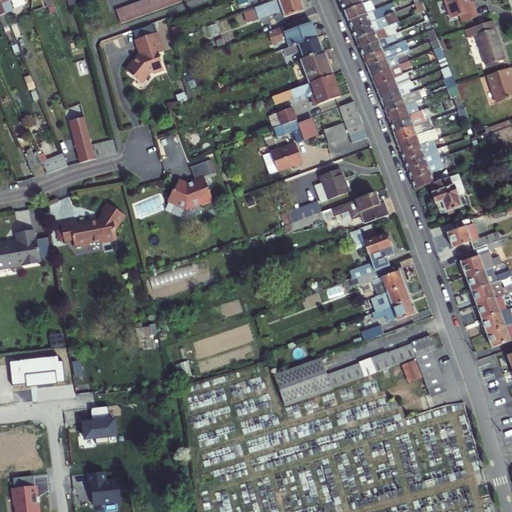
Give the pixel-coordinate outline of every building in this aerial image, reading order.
[(140,16),(146,14),(141,0),(135,3),(140,16)] [(146,14),(153,12),(148,0),(142,0),(141,0),(146,14)] [(148,0),(153,12),(159,9),(155,0),(148,0)] [(155,0),(159,9),(165,7),(162,0),(155,0)] [(282,11),(278,0),(275,0),(268,3),(254,8),(254,9),(258,19),(259,20),(282,11)] [(299,0),(278,0),(282,11),(285,18),(304,11),(299,0)] [(344,11),(363,4),(361,0),(345,0),(341,2),(343,7),(344,11)] [(373,6),(371,0),(363,4),(367,14),(375,10),(373,6)] [(460,16),(475,11),(472,2),(470,3),(468,0),(444,0),(451,19),(460,16)] [(1,5),(5,13),(12,10),(9,4),(10,1),(1,5)] [(422,2),(416,4),(420,14),(425,11),(422,2)] [(134,19),(140,16),(135,3),(129,5),(134,19)] [(367,14),(370,23),(394,14),(392,10),(395,9),(393,3),(375,10),(367,14)] [(348,21),(367,14),(363,4),(344,11),(346,16),(348,21)] [(122,7),(127,21),(134,19),(129,5),(122,7)] [(121,23),(127,21),(122,7),(116,9),(121,23)] [(254,9),(243,14),(246,24),(258,19),(254,9)] [(477,17),(475,11),(460,16),(462,23),(477,17)] [(10,23),(5,13),(0,15),(0,19),(3,26),(10,23)] [(352,30),(370,23),(367,14),(348,21),(350,26),(352,30)] [(394,14),(370,23),(374,32),(397,23),(394,14)] [(475,36),(494,29),(492,22),(465,31),(467,39),(475,36)] [(284,33),(286,39),(290,48),(298,45),(317,38),(311,23),(284,33)] [(374,32),(370,23),(352,30),(354,35),(356,40),(374,32)] [(374,32),(378,42),(393,36),(391,30),(394,29),(399,27),(397,23),(374,32)] [(133,33),(136,41),(154,34),(151,26),(133,33)] [(274,44),(286,39),(284,33),(282,28),(269,32),(274,44)] [(505,60),(494,29),(475,36),(486,66),(505,60)] [(433,30),(426,33),(430,42),(437,39),(433,30)] [(359,49),(378,42),(374,32),(356,40),(358,44),(359,49)] [(154,34),(136,41),(141,55),(139,56),(126,72),(141,84),(150,72),(153,72),(154,75),(164,71),(159,59),(160,59),(158,54),(164,52),(157,33),(154,34)] [(393,36),(378,42),(382,51),(388,48),(387,45),(397,41),(394,35),(393,36)] [(231,42),(228,36),(216,40),(218,47),(231,42)] [(317,38),(298,45),(301,52),(303,59),(322,52),(317,38)] [(437,39),(430,42),(434,51),(441,48),(438,41),(437,39)] [(442,39),(438,41),(441,48),(441,50),(446,48),(442,39)] [(361,54),(363,58),(382,51),(378,42),(359,49),(361,54)] [(388,48),(382,51),(385,60),(397,56),(409,51),(405,42),(388,48)] [(301,52),(298,45),(290,48),(283,50),(286,57),(301,52)] [(441,48),(434,51),(438,60),(444,58),(441,50),(441,48)] [(385,60),(382,51),(363,58),(365,63),(367,68),(385,60)] [(322,52),(303,59),(300,60),(309,84),(333,76),(324,52),(322,52)] [(389,70),(399,66),(397,60),(398,60),(397,56),(385,60),(389,70)] [(397,60),(399,66),(409,62),(407,56),(398,60),(397,60)] [(444,58),(438,60),(440,67),(447,64),(444,58)] [(371,77),(389,70),(385,60),(367,68),(369,72),(371,77)] [(409,62),(399,66),(401,71),(411,67),(409,62)] [(401,71),(399,66),(389,70),(393,79),(403,75),(401,71)] [(448,67),(441,70),(445,79),(448,78),(452,76),(448,67)] [(511,81),(508,69),(487,76),(496,104),(511,98),(511,81)] [(374,86),(393,79),(389,70),(371,77),(372,82),(374,86)] [(393,79),(396,88),(410,83),(407,73),(403,75),(393,79)] [(189,74),(184,77),(191,89),(196,86),(189,74)] [(29,90),(35,87),(30,75),(24,77),(29,90)] [(333,76),(309,84),(311,89),(314,97),(311,98),(314,106),(317,105),(317,106),(341,98),(333,76)] [(452,87),(448,78),(445,79),(443,80),(447,90),(448,89),(452,87)] [(378,96),(396,88),(393,79),(374,86),(376,90),(378,96)] [(410,83),(396,88),(400,98),(410,94),(408,90),(414,88),(412,82),(410,83)] [(309,84),(291,91),(294,98),(302,95),(307,93),(309,90),(311,89),(309,84)] [(452,87),(448,89),(452,98),(460,95),(456,86),(452,87)] [(400,98),(396,88),(378,96),(380,100),(382,105),(400,98)] [(275,105),(294,98),(291,91),(272,98),(275,105)] [(400,98),(404,107),(415,103),(422,100),(418,91),(410,94),(400,98)] [(184,92),(176,95),(178,101),(186,98),(184,92)] [(386,115),(404,107),(400,98),(382,105),(384,110),(386,115)] [(342,115),(357,110),(354,102),(339,108),(342,115)] [(415,103),(404,107),(408,117),(419,112),(415,103)] [(277,113),(281,125),(296,120),(291,107),(277,113)] [(389,124),(408,117),(404,107),(386,115),(387,119),(389,124)] [(465,108),(457,111),(460,121),(468,118),(465,108)] [(345,122),(360,117),(357,110),(342,115),(345,122)] [(408,117),(412,127),(425,122),(421,111),(419,112),(408,117)] [(273,128),(281,125),(277,113),(268,116),(273,128)] [(319,134),(313,117),(297,123),(304,140),(319,134)] [(348,130),(363,124),(360,117),(345,122),(348,130)] [(393,134),(412,127),(408,117),(389,124),(392,130),(393,134)] [(92,146),(85,118),(70,122),(77,150),(86,148),(92,146)] [(296,120),(281,125),(285,134),(293,131),(297,143),(304,140),(297,123),(296,120)] [(511,126),(511,125),(510,120),(485,129),(486,133),(483,134),(484,137),(511,126)] [(412,127),(415,137),(424,133),(432,130),(428,121),(425,122),(412,127)] [(343,124),(324,131),(329,144),(348,137),(343,124)] [(350,137),(365,131),(363,124),(348,130),(350,137)] [(285,134),(281,125),(273,128),(277,137),(285,134)] [(397,144),(415,137),(412,127),(393,134),(395,139),(397,144)] [(432,130),(424,133),(426,138),(432,136),(438,134),(436,128),(432,130)] [(353,144),(368,138),(365,131),(350,137),(353,144)] [(428,142),(426,138),(424,133),(415,137),(419,146),(428,142)] [(401,153),(419,146),(415,137),(397,144),(399,148),(401,153)] [(419,146),(423,155),(429,153),(427,147),(431,146),(432,148),(436,146),(433,140),(428,142),(419,146)] [(117,154),(113,141),(105,143),(108,156),(117,154)] [(108,156),(105,143),(98,144),(102,158),(108,156)] [(102,158),(98,144),(92,146),(96,160),(102,158)] [(271,153),(278,172),(303,163),(296,144),(271,153)] [(96,160),(92,146),(86,148),(89,161),(96,160)] [(405,162),(423,155),(419,146),(401,153),(403,157),(405,162)] [(89,161),(86,148),(77,150),(81,164),(89,161)] [(429,153),(423,155),(426,164),(435,160),(433,157),(439,155),(437,149),(429,153)] [(31,171),(43,165),(38,152),(25,158),(31,171)] [(270,175),(278,172),(271,153),(263,156),(270,175)] [(68,167),(63,154),(42,162),(48,175),(68,167)] [(408,171),(426,164),(423,155),(405,162),(406,167),(408,171)] [(426,164),(430,174),(444,168),(440,158),(435,160),(426,164)] [(213,202),(204,178),(212,175),(207,162),(191,168),(195,181),(192,182),(193,183),(188,185),(179,181),(174,191),(172,191),(167,202),(186,210),(192,208),(191,205),(200,202),(201,205),(202,207),(213,202)] [(430,174),(426,164),(408,171),(412,180),(415,190),(429,184),(434,183),(433,180),(430,174)] [(322,184),(328,200),(348,193),(340,171),(320,178),(322,184)] [(440,177),(433,180),(434,183),(449,177),(446,171),(440,177)] [(434,183),(429,184),(433,194),(432,194),(433,198),(439,213),(443,215),(467,206),(464,197),(464,191),(458,174),(449,177),(434,183)] [(320,203),(328,200),(322,184),(314,187),(320,203)] [(378,202),(375,194),(331,210),(334,218),(349,213),(352,221),(362,217),(364,225),(389,216),(384,204),(380,206),(378,202)] [(255,205),(252,198),(246,200),(249,207),(255,205)] [(291,225),(298,222),(322,213),(318,203),(286,214),(287,215),(291,225)] [(102,243),(116,241),(115,231),(125,216),(107,204),(102,211),(103,213),(97,221),(88,223),(88,222),(87,221),(86,221),(81,222),(82,225),(77,226),(77,223),(77,222),(61,225),(61,229),(57,230),(58,240),(63,239),(64,241),(73,240),(74,246),(80,245),(82,247),(87,246),(89,243),(101,241),(102,243)] [(334,218),(331,210),(322,213),(324,220),(325,221),(334,218)] [(505,210),(492,213),(493,218),(507,215),(507,214),(505,210)] [(298,222),(300,229),(324,220),(322,213),(298,222)] [(291,225),(287,215),(282,216),(286,227),(291,225)] [(446,226),(449,233),(470,225),(468,218),(446,226)] [(360,229),(361,233),(373,228),(372,224),(360,229)] [(473,224),(470,225),(449,233),(447,234),(449,240),(452,248),(470,242),(478,239),(473,224)] [(377,237),(373,228),(361,233),(364,242),(377,237)] [(356,250),(365,246),(364,242),(361,233),(360,229),(349,233),(351,238),(356,250)] [(31,263),(40,261),(36,241),(36,238),(35,238),(34,230),(15,234),(17,241),(14,242),(14,243),(7,244),(6,243),(4,244),(0,241),(0,266),(9,265),(9,267),(20,265),(23,266),(29,265),(31,263)] [(478,239),(470,242),(474,251),(475,250),(500,241),(497,232),(478,239)] [(388,233),(377,237),(364,242),(365,246),(369,255),(392,245),(393,245),(388,233)] [(47,239),(36,241),(40,261),(51,259),(47,239)] [(475,250),(477,255),(488,252),(488,251),(502,246),(500,241),(475,250)] [(372,263),(375,272),(389,267),(386,258),(396,255),(392,245),(369,255),(367,256),(370,264),(372,263)] [(488,252),(477,255),(478,256),(483,271),(492,268),(502,264),(499,257),(491,260),(488,252)] [(466,277),(483,271),(478,256),(460,263),(466,277)] [(0,270),(40,263),(40,261),(31,263),(29,265),(23,266),(20,265),(9,267),(9,265),(0,266),(0,270)] [(355,279),(375,272),(372,263),(370,264),(349,271),(353,280),(355,279)] [(375,272),(378,280),(379,279),(381,278),(392,274),(389,267),(375,272)] [(488,285),(497,282),(495,277),(492,268),(483,271),(488,285)] [(392,274),(381,278),(386,293),(405,287),(399,271),(392,274)] [(471,292),(488,285),(483,271),(466,277),(471,292)] [(511,274),(511,271),(495,277),(497,282),(499,281),(511,276),(511,274)] [(373,282),(378,280),(375,272),(355,279),(357,287),(373,282)] [(386,293),(381,278),(379,279),(381,284),(374,286),(378,296),(386,293)] [(501,296),(504,295),(502,289),(499,281),(497,282),(488,285),(493,299),(501,296)] [(476,306),(493,299),(488,285),(471,292),(476,306)] [(511,285),(502,289),(504,295),(511,292),(511,285)] [(386,293),(391,307),(410,300),(405,287),(386,293)] [(391,307),(386,293),(378,296),(370,299),(375,313),(383,310),(391,307)] [(501,296),(493,299),(499,313),(507,311),(501,296)] [(481,320),(499,313),(493,299),(476,306),(481,320)] [(410,300),(391,307),(396,319),(397,322),(415,315),(410,300)] [(391,307),(383,310),(385,316),(387,322),(396,319),(391,307)] [(385,316),(383,310),(375,313),(372,314),(374,320),(385,316)] [(499,313),(504,328),(511,324),(511,316),(509,310),(507,311),(499,313)] [(487,334),(504,328),(499,313),(481,320),(487,334)] [(384,335),(381,326),(367,331),(370,340),(384,335)] [(136,337),(150,335),(149,327),(135,328),(136,337)] [(61,328),(49,330),(51,347),(64,346),(61,328)] [(492,349),(509,342),(504,328),(487,334),(492,349)] [(436,351),(430,337),(411,344),(416,358),(432,352),(436,351)] [(153,339),(138,341),(139,350),(155,348),(153,339)] [(416,358),(411,345),(403,348),(408,361),(416,358)] [(408,361),(403,348),(395,351),(400,364),(408,361)] [(400,364),(395,351),(387,354),(392,367),(400,364)] [(416,358),(419,366),(435,360),(432,352),(416,358)] [(387,354),(387,353),(379,356),(384,370),(392,367),(387,354)] [(20,361),(10,362),(12,386),(26,384),(26,387),(57,383),(65,382),(63,362),(59,362),(58,356),(20,361)] [(384,370),(379,356),(371,359),(376,373),(384,370)] [(285,407),(332,389),(328,376),(321,359),(274,376),(285,407)] [(376,373),(371,359),(359,363),(359,364),(364,377),(376,373)] [(418,370),(414,360),(402,365),(406,374),(418,370)] [(422,374),(438,368),(435,360),(419,366),(422,374)] [(80,361),(72,363),(75,377),(83,376),(80,361)] [(180,379),(191,375),(187,362),(176,365),(180,379)] [(364,377),(359,364),(351,367),(356,380),(364,377)] [(356,380),(351,367),(343,370),(348,383),(356,380)] [(425,382),(441,376),(438,368),(422,374),(425,382)] [(348,383),(343,370),(335,373),(340,386),(348,383)] [(420,377),(418,370),(406,374),(409,381),(420,377)] [(340,386),(335,373),(328,376),(332,389),(340,386)] [(428,390),(444,384),(441,376),(425,382),(428,390)] [(431,398),(447,392),(444,384),(428,390),(431,398)] [(92,409),(93,420),(82,421),(84,440),(118,436),(116,417),(109,418),(108,407),(92,409)] [(89,485),(90,485),(93,506),(121,503),(118,480),(105,482),(104,473),(88,475),(89,485)] [(489,494),(487,485),(478,488),(481,497),(489,494)] [(34,487),(12,489),(14,506),(16,506),(16,511),(38,511),(37,504),(36,504),(34,487)]
